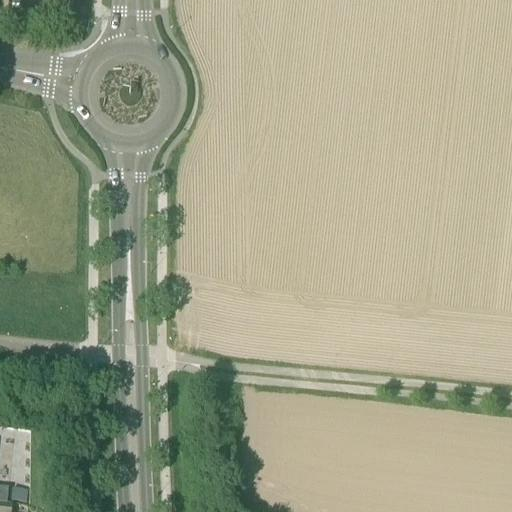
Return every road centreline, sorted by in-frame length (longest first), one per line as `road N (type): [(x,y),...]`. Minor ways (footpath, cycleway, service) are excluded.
road 1 (tertiary): [(137,511),(128,143)]
road 2 (tertiary): [(128,143),(165,127),(177,95),(169,68),(130,47)]
